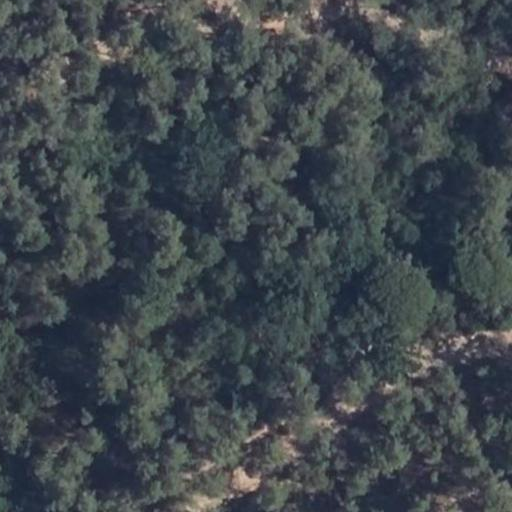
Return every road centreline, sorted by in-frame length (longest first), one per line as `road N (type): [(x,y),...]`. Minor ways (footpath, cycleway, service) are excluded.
road 1 (track): [(0,101),(152,44),(272,35),(319,21),(511,45)]
road 2 (track): [(511,340),(444,351),(168,511)]
